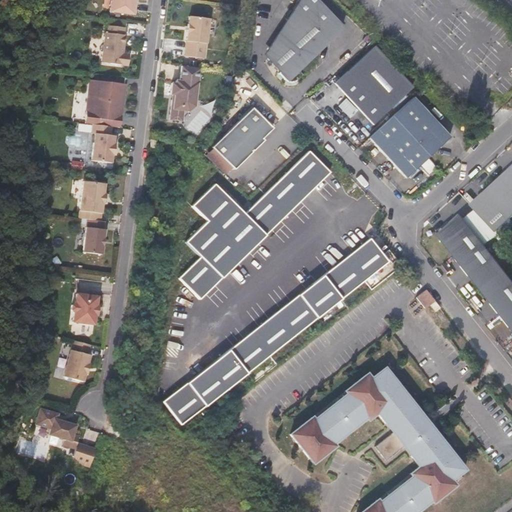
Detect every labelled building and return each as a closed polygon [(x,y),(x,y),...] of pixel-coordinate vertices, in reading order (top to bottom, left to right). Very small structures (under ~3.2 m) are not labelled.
[(132,7),(133,4),(135,5),(136,0),(110,0),(109,12),(134,15),(135,7),(132,7)] [(342,28),(316,0),(297,0),(265,46),(265,56),(266,64),(286,82),(292,81),(342,28)] [(206,44),(209,19),(189,17),(188,24),(187,24),(186,34),(187,34),(186,41),(184,56),(204,58),(206,44)] [(123,53),(125,35),(123,35),(124,28),(108,26),(107,33),(105,33),(101,63),(128,66),(129,54),(123,53)] [(413,86),(374,44),(332,82),(371,125),(413,86)] [(197,83),(199,68),(181,66),(179,81),(176,81),(175,84),(171,83),(170,94),(173,95),(172,95),(169,120),(182,122),(184,111),(188,112),(194,107),(197,83)] [(119,115),(120,108),(122,109),(125,84),(90,80),(84,123),(93,124),(111,127),(120,128),(122,115),(119,115)] [(450,137),(413,97),(390,118),(429,156),(450,137)] [(233,170),(263,141),(261,139),(272,128),(252,108),(211,147),(233,170)] [(354,108),(350,113),(365,127),(369,122),(354,108)] [(429,156),(390,118),(368,138),(405,178),(429,156)] [(111,163),(114,136),(110,135),(111,127),(93,124),(92,133),(95,134),(91,161),(111,163)] [(243,215),(264,236),(329,173),(308,152),(243,215)] [(511,169),(473,206),(476,210),(498,235),(511,221),(511,169)] [(101,214),(102,205),(104,205),(105,193),(104,193),(105,184),(83,181),(79,211),(78,218),(87,219),(100,221),(101,214)] [(243,215),(214,185),(191,207),(206,222),(186,243),(200,257),(220,278),(264,236),(243,215)] [(498,235),(476,210),(466,218),(485,244),(498,235)] [(511,278),(485,244),(466,218),(461,212),(437,230),(511,327),(511,278)] [(102,255),(105,230),(103,230),(104,222),(100,221),(87,219),(83,252),(102,255)] [(368,239),(321,276),(339,299),(386,262),(368,239)] [(220,278),(200,257),(179,279),(199,300),(220,278)] [(452,271),(446,263),(442,267),(447,275),(452,271)] [(339,299),(321,276),(298,295),(316,318),(339,299)] [(432,300),(433,299),(425,290),(415,297),(423,307),(428,303),(432,300)] [(95,315),(96,305),(98,296),(78,294),(77,303),(73,305),(73,310),(75,313),(74,322),(94,325),(95,315)] [(298,295),(229,351),(246,374),(316,318),(298,295)] [(90,345),(73,341),(63,377),(83,382),(85,374),(88,363),(90,355),(87,355),(90,345)] [(229,351),(186,384),(205,407),(246,374),(229,351)] [(402,392),(394,381),(385,369),(371,379),(367,374),(356,383),(345,392),(347,394),(314,420),(312,418),(290,435),(313,464),(335,447),(333,444),(366,418),(368,420),(377,413),(385,424),(388,422),(395,431),(374,447),(386,461),(406,445),(413,454),(411,456),(419,467),(410,474),(412,477),(379,503),(377,500),(361,511),(416,511),(431,501),(433,503),(463,479),(459,474),(464,470),(455,458),(454,458),(446,448),(446,447),(436,435),(435,435),(417,412),(418,412),(402,391),(402,392)] [(205,407),(186,384),(163,403),(181,425),(205,407)] [(347,394),(345,392),(312,418),(314,420),(347,394)] [(58,414),(41,409),(36,425),(51,429),(50,435),(61,439),(65,439),(63,446),(73,449),(74,449),(75,449),(79,436),(73,435),(76,425),(56,420),(58,414)] [(368,420),(366,418),(333,444),(335,447),(368,420)] [(412,477),(410,474),(377,500),(379,503),(412,477)] [(421,511),(433,503),(431,501),(416,511),(421,511)]
